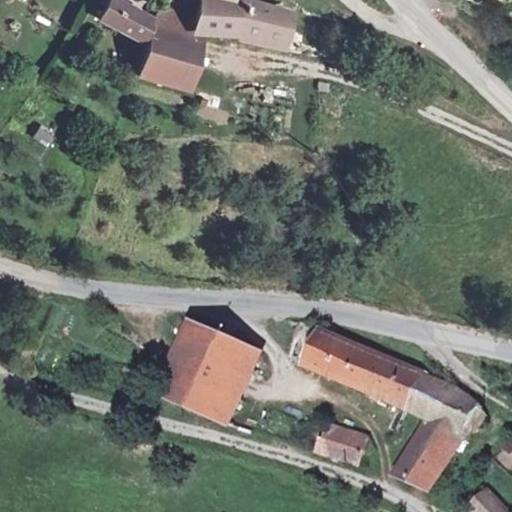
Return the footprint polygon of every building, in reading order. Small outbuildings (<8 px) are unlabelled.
[(157,18),(123,0),(111,0),(109,8),(99,22),(147,48),(156,34),(157,18)] [(289,54),(299,12),(255,0),(240,0),(238,4),(219,0),(201,0),(194,37),(239,40),(239,43),(289,54)] [(205,68),(202,45),(156,29),(156,34),(152,42),(150,53),(139,78),(194,95),(205,68)] [(227,427),(262,350),(186,316),(150,393),(227,427)] [(422,374),(323,332),(302,323),(296,339),(302,341),(294,361),(408,408),(422,374)] [(481,406),(458,389),(422,374),(408,408),(409,409),(430,418),(477,432),(486,420),(486,415),(481,406)] [(477,432),(430,418),(420,437),(456,453),(477,432)] [(361,467),(370,439),(332,427),(324,455),(361,467)] [(456,453),(420,437),(398,478),(432,492),(456,453)] [(508,511),(491,495),(474,511),(508,511)]
